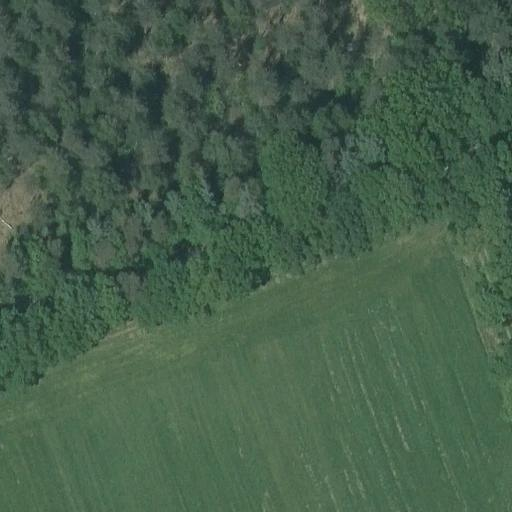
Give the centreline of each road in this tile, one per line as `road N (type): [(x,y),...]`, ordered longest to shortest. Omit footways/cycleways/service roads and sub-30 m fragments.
road 1 (track): [(0,332),(450,172)]
road 2 (track): [(450,172),(511,339)]
road 3 (track): [(419,0),(450,172)]
